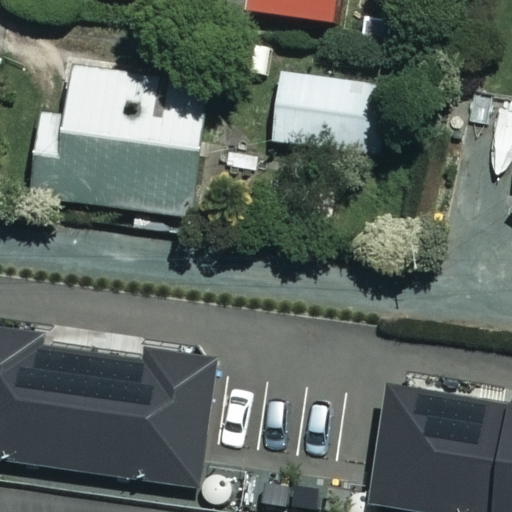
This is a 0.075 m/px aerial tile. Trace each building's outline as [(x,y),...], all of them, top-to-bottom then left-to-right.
[(210,87),(64,70),(55,146),(34,144),(27,202),(194,221),(210,87)] [(372,85),(280,74),(271,144),(364,155),(372,85)] [(374,330),(301,320),(293,379),(366,389),(374,330)] [(229,368),(67,345),(49,477),(210,499),(229,368)] [(358,511),(363,475),(275,464),(268,511),(358,511)]
